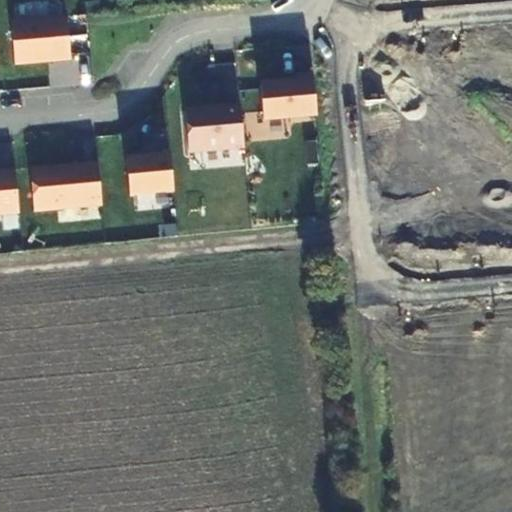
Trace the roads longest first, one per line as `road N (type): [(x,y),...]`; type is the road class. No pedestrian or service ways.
road 1 (track): [(0,265),(356,234)]
road 2 (residential): [(0,122),(108,110),(134,95),(181,38),(280,22),(307,5)]
road 3 (track): [(368,511),(356,234)]
road 4 (residential): [(356,234),(339,30)]
road 5 (residential): [(339,30),(511,13)]
road 6 (residential): [(359,277),(391,285),(511,282)]
